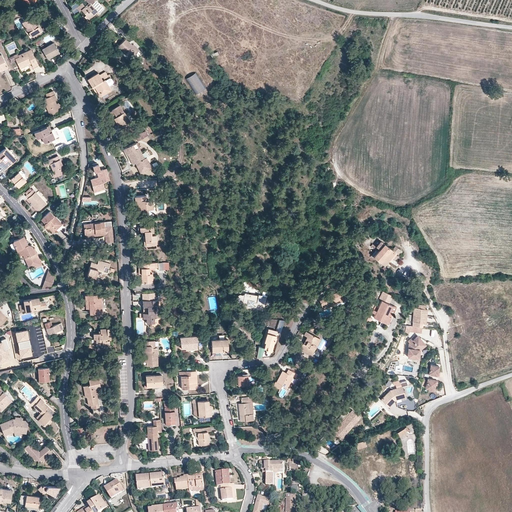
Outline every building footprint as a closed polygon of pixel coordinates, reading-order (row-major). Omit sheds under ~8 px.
[(105,8),(97,0),(87,0),(89,2),(85,5),(82,2),(77,6),(80,10),(82,9),(86,14),(84,15),(88,19),(98,10),(100,12),(105,8)] [(41,31),(38,25),(31,16),(22,22),(31,37),(32,36),(41,31)] [(34,39),(46,31),(44,27),(42,28),(39,24),(38,25),(41,31),(32,36),(34,39)] [(131,57),(139,50),(133,44),(131,45),(129,42),(125,39),(117,46),(127,56),(128,55),(131,57)] [(58,51),(53,42),(42,49),(47,59),(53,55),(53,54),(58,51)] [(38,64),(30,49),(18,55),(17,54),(9,57),(11,62),(15,60),(19,67),(23,65),(24,66),(28,64),(27,63),(30,61),(31,63),(33,66),(38,64)] [(113,83),(113,81),(111,78),(109,78),(106,72),(100,76),(98,73),(87,79),(92,87),(94,86),(96,85),(97,88),(96,89),(99,94),(105,90),(107,92),(111,90),(108,86),(113,83)] [(196,72),(186,78),(197,95),(207,88),(196,72)] [(57,104),(55,100),(57,99),(53,90),(45,94),(47,97),(43,99),(49,115),(60,111),(57,104)] [(130,121),(120,105),(112,110),(116,116),(114,117),(120,127),(123,131),(131,127),(128,122),(130,121)] [(55,139),(49,125),(46,126),(47,127),(34,132),(37,138),(41,136),(44,143),(55,139)] [(144,138),(141,132),(135,135),(138,141),(144,138)] [(144,158),(136,142),(123,149),(125,154),(127,153),(129,153),(134,163),(135,163),(140,173),(146,171),(144,166),(149,164),(146,157),(144,158)] [(5,168),(16,158),(5,147),(0,151),(0,165),(0,166),(2,165),(5,168)] [(66,172),(58,156),(43,163),(45,166),(50,164),(53,172),(56,177),(61,175),(60,174),(66,172)] [(105,189),(103,182),(110,180),(106,168),(100,170),(98,165),(93,166),(94,172),(97,171),(98,177),(90,179),(94,192),(105,189)] [(26,180),(18,172),(11,179),(15,184),(13,186),(16,189),(26,180)] [(45,203),(33,189),(31,190),(27,194),(26,195),(28,198),(38,209),(45,203)] [(28,198),(26,195),(24,193),(17,200),(21,204),(28,198)] [(153,205),(152,200),(147,201),(146,195),(132,196),(133,204),(139,204),(139,215),(148,214),(147,210),(150,209),(150,205),(153,205)] [(63,226),(50,211),(41,219),(44,223),(44,225),(46,226),(47,227),(47,226),(49,228),(53,232),(56,229),(59,226),(61,228),(63,226)] [(287,222),(282,214),(279,217),(283,224),(287,222)] [(113,242),(111,221),(83,224),(85,235),(105,233),(105,235),(106,243),(107,243),(111,243),(113,242)] [(154,234),(153,226),(138,227),(138,232),(144,231),(145,235),(146,246),(156,245),(155,234),(154,234)] [(42,264),(34,247),(33,248),(32,246),(27,244),(20,228),(13,231),(17,239),(14,240),(13,242),(17,250),(15,250),(18,256),(25,257),(29,267),(31,268),(36,265),(37,266),(42,264)] [(397,253),(400,249),(395,246),(392,250),(381,241),(376,247),(380,249),(373,257),(384,266),(388,260),(391,257),(393,259),(396,255),(397,253)] [(380,249),(376,247),(373,244),(371,246),(376,250),(373,254),(373,257),(380,249)] [(95,277),(98,270),(107,272),(110,264),(98,260),(97,264),(95,263),(95,266),(90,265),(87,275),(95,277)] [(158,267),(158,262),(141,263),(141,274),(142,283),(149,282),(149,274),(149,268),(158,267)] [(51,286),(55,276),(51,275),(47,273),(42,288),(51,286)] [(343,297),(337,285),(330,288),(332,292),(329,293),(330,295),(327,296),(319,300),(321,304),(325,303),(327,306),(332,304),(331,302),(339,298),(343,297)] [(389,304),(392,296),(383,291),(380,299),(382,301),(379,308),(376,306),(373,313),(376,314),(374,318),(378,320),(388,324),(391,317),(388,315),(392,305),(389,304)] [(102,313),(101,294),(85,295),(86,308),(89,308),(90,314),(102,313)] [(270,307),(271,297),(261,296),(262,295),(258,294),(258,295),(250,294),(250,295),(244,294),(242,295),(240,295),(238,296),(239,297),(237,298),(238,300),(236,302),(241,309),(242,308),(243,310),(248,310),(248,309),(250,310),(250,311),(264,313),(265,306),(270,307)] [(35,308),(46,306),(45,302),(41,303),(41,301),(39,301),(38,297),(23,300),(24,304),(25,311),(31,310),(31,309),(35,308)] [(158,309),(158,300),(142,300),(143,306),(147,306),(147,313),(146,313),(146,318),(146,323),(152,323),(152,317),(155,317),(155,310),(158,309)] [(391,317),(396,307),(392,305),(388,315),(391,317)] [(414,308),(412,326),(415,326),(422,327),(422,323),(426,323),(427,309),(425,309),(418,308),(414,308)] [(48,334),(63,329),(61,323),(52,326),(50,321),(44,324),(48,334)] [(111,340),(111,334),(115,334),(115,328),(100,329),(100,330),(100,333),(99,333),(93,333),(94,346),(102,345),(102,346),(110,346),(109,340),(111,340)] [(271,352),(277,331),(268,329),(264,342),(266,342),(265,346),(268,346),(267,349),(267,351),(271,352)] [(28,331),(16,333),(21,359),(33,357),(28,331)] [(312,354),(320,338),(306,331),(304,335),(307,336),(305,340),(307,341),(305,344),(303,343),(302,342),(299,347),(312,354)] [(197,347),(196,336),(180,337),(181,348),(186,348),(197,347)] [(419,350),(425,344),(418,336),(413,341),(411,339),(408,341),(410,343),(409,344),(408,357),(419,358),(419,350)] [(228,352),(227,338),(211,339),(212,352),(223,351),(223,353),(224,352),(228,352)] [(2,343),(0,343),(0,364),(0,365),(10,361),(5,350),(10,349),(6,339),(1,341),(2,343)] [(158,365),(157,348),(155,348),(155,341),(142,341),(142,351),(144,351),(144,362),(146,362),(147,365),(158,365)] [(438,371),(439,366),(430,364),(430,365),(429,369),(425,368),(424,373),(437,376),(438,371)] [(50,382),(49,369),(39,369),(40,383),(50,382)] [(287,387),(293,376),(295,377),(297,374),(288,369),(286,373),(282,370),(276,382),(276,381),(273,385),(280,388),(282,385),(287,387)] [(195,388),(194,375),(196,375),(196,371),(179,372),(180,376),(181,375),(182,389),(195,388)] [(248,385),(248,374),(242,374),(242,375),(237,375),(238,385),(248,385)] [(162,385),(161,375),(156,375),(146,376),(146,377),(146,386),(153,385),(152,384),(156,384),(156,385),(157,385),(162,385)] [(146,389),(156,387),(157,386),(157,385),(156,385),(156,384),(152,384),(153,385),(146,386),(146,377),(145,377),(144,386),(145,388),(146,389)] [(99,407),(95,388),(101,387),(99,378),(89,380),(90,385),(85,385),(87,396),(88,405),(91,405),(91,408),(99,407)] [(435,385),(436,381),(427,379),(423,378),(422,383),(426,384),(425,388),(434,390),(435,385)] [(34,388),(26,382),(24,383),(32,390),(34,388)] [(405,396),(402,386),(392,389),(395,399),(405,396)] [(11,399),(0,387),(0,409),(0,410),(11,399)] [(395,399),(392,389),(390,390),(381,400),(388,406),(395,399)] [(45,408),(47,406),(44,402),(44,401),(37,395),(31,402),(40,411),(43,413),(38,418),(37,419),(46,427),(52,420),(49,417),(52,414),(45,408)] [(176,424),(174,405),(173,396),(170,397),(163,397),(166,425),(176,424)] [(253,409),(252,402),(255,402),(255,398),(249,398),(241,399),(241,403),(238,403),(239,415),(242,415),(243,421),(253,420),(253,413),(255,413),(254,409),(253,409)] [(210,410),(210,406),(210,404),(208,405),(208,400),(198,401),(197,399),(192,400),(192,403),(193,403),(194,414),(199,416),(209,415),(211,415),(210,410)] [(370,407),(373,403),(370,400),(365,406),(367,408),(369,406),(370,407)] [(54,412),(47,406),(45,408),(52,414),(54,412)] [(345,432),(359,416),(353,410),(350,413),(345,409),(338,418),(343,422),(339,427),(345,432)] [(26,432),(28,420),(22,419),(14,418),(12,418),(13,419),(10,421),(9,419),(0,422),(0,424),(4,434),(14,430),(21,432),(26,432)] [(162,432),(161,425),(154,426),(147,426),(147,433),(148,450),(158,449),(157,432),(162,432)] [(399,436),(409,430),(407,426),(397,433),(399,436)] [(208,444),(207,431),(211,431),(211,427),(193,429),(194,433),(195,436),(196,437),(198,437),(198,440),(199,445),(208,444)] [(341,437),(345,432),(339,427),(335,432),(341,437)] [(42,460),(52,452),(46,445),(39,451),(31,441),(24,447),(35,459),(42,460)] [(366,446),(364,441),(356,444),(358,449),(366,446)] [(400,467),(400,459),(390,459),(390,454),(378,454),(378,459),(370,459),(370,468),(374,468),(374,470),(378,470),(378,469),(378,468),(385,468),(385,469),(385,474),(393,474),(393,467),(396,467),(400,467)] [(284,470),(284,463),(278,463),(265,462),(260,462),(260,465),(261,465),(261,470),(263,470),(263,473),(266,473),(266,485),(276,485),(276,473),(284,473),(284,470)] [(230,484),(229,469),(222,470),(223,472),(216,473),(217,485),(219,485),(230,484)] [(171,487),(169,474),(165,475),(164,472),(150,474),(152,487),(156,486),(166,485),(166,488),(171,487)] [(204,486),(203,475),(196,476),(196,473),(188,475),(189,488),(190,490),(193,490),(193,488),(204,486)] [(152,487),(150,474),(137,476),(138,489),(152,487)] [(189,488),(188,475),(184,475),(184,476),(180,477),(180,478),(175,479),(175,483),(176,483),(177,489),(189,488)] [(125,490),(118,480),(105,488),(111,498),(125,490)] [(234,483),(230,484),(219,485),(220,489),(222,489),(223,500),(233,498),(232,488),(235,488),(234,483)] [(41,492),(44,495),(47,492),(55,496),(60,486),(48,486),(46,490),(44,488),(41,492)] [(10,502),(12,492),(2,491),(2,488),(0,487),(0,500),(2,501),(10,502)] [(295,507),(296,493),(286,493),(286,511),(285,511),(295,511),(295,509),(294,509),(294,507),(295,507)] [(88,503),(100,495),(99,494),(87,502),(88,503)] [(38,507),(40,497),(26,495),(26,496),(25,501),(25,505),(38,507)] [(99,511),(104,509),(108,507),(100,495),(88,503),(91,507),(93,511),(99,511)] [(265,511),(266,511),(270,500),(258,497),(253,511),(261,511),(265,511)] [(165,511),(177,511),(179,511),(178,504),(172,505),(172,502),(167,502),(167,505),(164,505),(165,511)]
